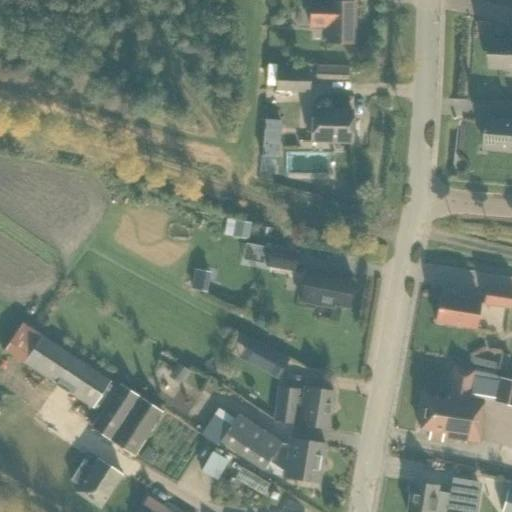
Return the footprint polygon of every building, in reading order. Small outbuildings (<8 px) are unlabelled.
[(333,0),(309,0),(309,28),(325,28),(325,43),(353,44),(354,3),(334,2),(333,0)] [(511,42),(494,42),(493,69),(511,69),(511,42)] [(317,72),(348,73),(349,60),(318,59),(317,72)] [(309,93),(309,69),(280,68),(280,92),(309,93)] [(351,142),(352,113),(311,112),(310,141),(351,142)] [(511,122),(487,120),(486,135),(485,135),(484,139),(485,139),(484,150),(511,152),(511,122)] [(263,121),(262,137),(278,138),(279,122),(263,121)] [(234,222),(233,233),(249,235),(250,225),(234,222)] [(282,251),(294,254),(297,239),(284,237),(282,251)] [(294,254),(282,251),(268,249),(265,267),(295,272),(298,255),(294,254)] [(347,308),(352,282),(337,279),(337,276),(305,270),(299,302),(332,308),(333,305),(347,308)] [(511,310),(511,306),(511,291),(487,287),(484,305),(511,310)] [(474,330),(479,302),(439,296),(435,323),(474,330)] [(115,391),(107,385),(109,382),(21,324),(3,351),(100,414),(90,429),(133,457),(162,413),(119,385),(115,391)] [(278,375),(287,360),(259,344),(250,360),(278,375)] [(179,384),(189,371),(178,363),(168,376),(179,384)] [(511,380),(472,370),(451,367),(446,400),(423,397),(418,430),(428,432),(427,440),(440,442),(441,438),(478,444),(482,416),(480,416),(483,401),(492,403),(511,407),(511,380)] [(327,429),(333,393),(305,389),(303,400),(296,399),(297,391),(278,389),(273,422),(293,424),(327,429)] [(233,421),(217,409),(201,434),(217,445),(219,442),(262,472),(269,462),(284,472),(283,477),(293,479),(318,483),(324,445),(299,441),(289,440),(288,445),(281,443),(238,414),(233,421)] [(200,469),(216,478),(226,459),(211,450),(200,469)] [(121,475),(97,459),(90,470),(81,464),(70,481),(79,487),(75,493),(100,509),(121,475)] [(475,510),(479,483),(454,480),(452,493),(438,491),(439,485),(410,481),(404,511),(446,511),(448,505),(475,510)] [(502,511),(511,511),(511,494),(506,493),(502,511)] [(169,511),(170,511),(147,497),(141,505),(151,511),(169,511)]
